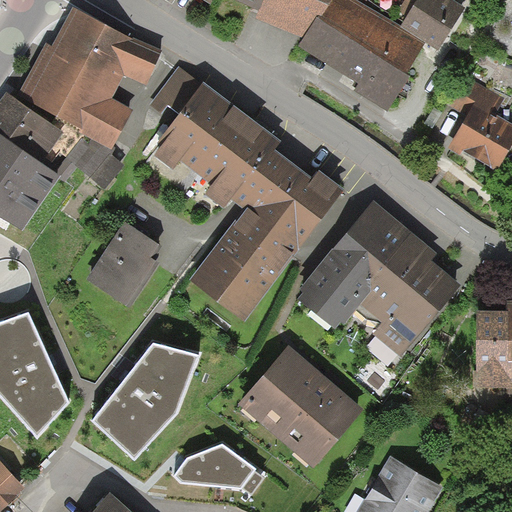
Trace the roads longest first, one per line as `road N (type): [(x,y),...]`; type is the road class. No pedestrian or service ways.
road 1 (unclassified): [(511,256),(465,234),(295,111),(114,0)]
road 2 (residential): [(158,511),(112,476),(67,476),(31,511)]
